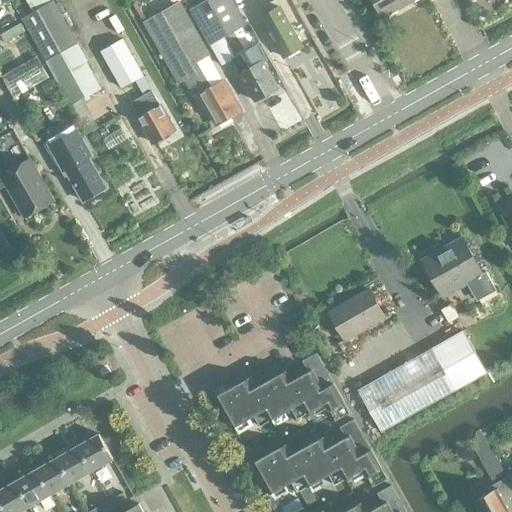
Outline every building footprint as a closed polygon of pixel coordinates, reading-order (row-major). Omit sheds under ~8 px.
[(246,24),(232,0),(207,0),(190,9),(210,44),(246,24)] [(412,0),(373,0),(383,17),(412,0)] [(45,61),(74,44),(50,2),(21,18),(45,61)] [(239,114),(220,80),(210,86),(196,63),(209,56),(179,2),(143,22),(178,84),(184,81),(194,98),(196,97),(204,109),(207,107),(219,126),(239,114)] [(283,57),(302,46),(280,7),(261,18),(283,57)] [(121,88),(144,76),(123,39),(101,51),(121,88)] [(74,44),(45,61),(70,105),(99,88),(74,44)] [(255,101),(260,98),(261,101),(270,95),(269,93),(278,88),(263,61),(266,59),(258,45),(232,60),(239,73),(255,101)] [(13,98),(49,78),(37,56),(1,76),(13,98)] [(53,78),(41,85),(48,97),(60,90),(53,78)] [(164,139),(166,136),(175,131),(152,90),(130,102),(152,144),(158,141),(160,141),(164,139)] [(78,143),(57,154),(83,200),(105,188),(78,143)] [(24,217),(53,200),(30,160),(2,175),(0,171),(0,189),(7,185),(24,217)] [(511,206),(505,211),(506,213),(503,215),(511,231),(511,234),(510,236),(511,239),(511,206)] [(443,299),(484,276),(462,237),(421,260),(443,299)] [(345,342),(385,318),(368,288),(328,312),(345,342)] [(382,433),(487,373),(463,330),(358,390),(382,433)] [(215,396),(232,428),(253,416),(260,426),(292,408),(298,418),(325,403),(335,420),(350,412),(316,353),(300,362),(306,372),(284,385),(278,375),(253,389),(247,393),(240,382),(215,396)] [(278,448),(274,450),(252,463),(270,494),(292,481),(298,492),(328,475),(334,485),(362,469),(372,487),(387,479),(381,468),(372,452),(353,419),(338,427),(344,438),(321,451),(315,440),(284,458),(278,448)] [(480,430),(474,433),(475,451),(487,471),(499,464),(480,430)] [(77,446),(92,472),(113,460),(99,434),(77,446)] [(56,458),(71,484),(92,472),(77,446),(56,458)] [(36,470),(50,495),(71,484),(56,458),(36,470)] [(40,501),(46,511),(55,505),(36,470),(15,482),(29,507),(40,501)] [(511,511),(511,486),(507,477),(471,497),(475,503),(471,506),(474,511),(511,511)] [(31,511),(15,482),(0,490),(0,505),(3,511),(31,511)] [(406,511),(391,485),(376,493),(382,503),(367,511),(356,511),(353,507),(343,511),(406,511)] [(128,500),(123,492),(109,501),(113,509),(128,500)] [(298,499),(289,504),(294,511),(297,511),(303,509),(298,499)] [(143,511),(139,503),(123,511),(143,511)]
